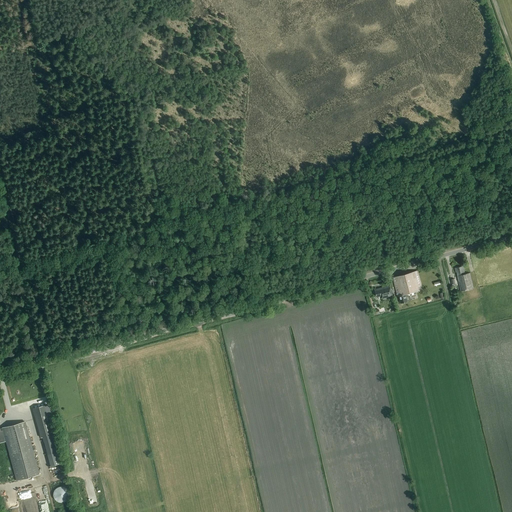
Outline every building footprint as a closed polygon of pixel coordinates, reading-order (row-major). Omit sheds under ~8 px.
[(460,292),(473,289),(469,273),(464,275),(462,267),(453,269),(455,273),(460,292)] [(422,290),(417,271),(391,278),(397,297),(399,304),(407,302),(405,295),(422,290)] [(389,286),(373,290),(375,298),(381,296),(382,299),(392,297),(389,286)] [(53,434),(45,405),(33,408),(41,437),(43,437),(53,434)] [(16,480),(39,474),(25,422),(2,428),(16,480)] [(50,466),(60,463),(53,434),(43,437),(50,466)] [(68,498),(68,492),(65,488),(60,487),(55,489),(52,493),(52,498),(55,502),(60,503),(65,502),(68,498)]
